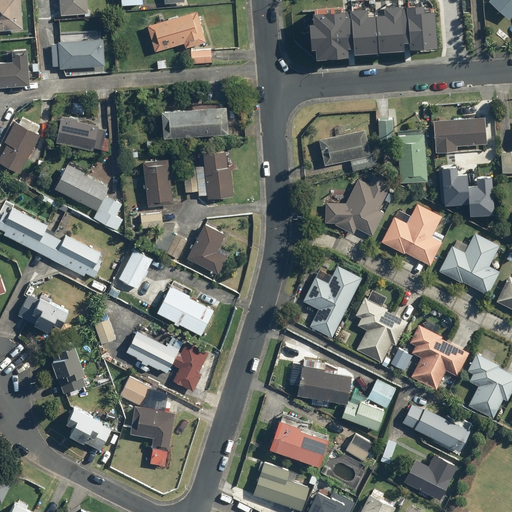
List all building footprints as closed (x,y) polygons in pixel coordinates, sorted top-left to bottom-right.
[(18,0),(0,0),(0,30),(21,29),(18,0)] [(87,0),(58,0),(60,14),(88,13),(87,0)] [(462,0),(434,0),(439,12),(464,2),(462,0)] [(511,0),(489,0),(488,1),(507,20),(511,14),(511,0)] [(423,5),(396,7),(399,42),(425,41),(423,5)] [(396,7),(367,9),(369,45),(399,42),(396,7)] [(367,9),(340,11),(343,47),(369,45),(367,9)] [(147,24),(155,51),(184,43),(185,47),(205,42),(197,11),(147,24)] [(302,14),(304,49),(343,47),(340,11),(302,14)] [(459,38),(456,17),(444,18),(446,40),(459,38)] [(59,40),(60,68),(105,67),(104,38),(59,40)] [(12,49),(12,62),(0,62),(0,86),(30,85),(29,69),(28,49),(12,49)] [(190,50),(191,63),(212,62),(212,49),(190,50)] [(160,110),(162,137),(158,137),(158,145),(219,141),(219,133),(229,132),(227,105),(160,110)] [(62,114),(55,141),(93,150),(94,147),(102,149),(107,129),(98,127),(98,126),(76,120),(77,118),(62,114)] [(20,116),(17,122),(14,121),(1,145),(0,144),(0,162),(20,172),(40,134),(37,132),(40,125),(20,116)] [(396,138),(396,139),(398,182),(427,180),(424,131),(394,133),(393,118),(378,118),(379,139),(396,138)] [(459,147),(490,145),(488,119),(436,123),(439,155),(459,153),(459,147)] [(364,128),(318,137),(323,164),(350,159),(352,169),(377,164),(375,153),(370,154),(364,128)] [(511,173),(511,150),(499,151),(500,175),(511,173)] [(207,195),(207,198),(233,196),(231,166),(227,166),(226,151),(202,152),(203,166),(195,166),(196,176),(184,177),(185,192),(197,191),(198,196),(207,195)] [(168,158),(141,161),(147,206),(145,206),(146,213),(140,214),(141,228),(163,226),(162,211),(156,212),(156,206),(174,204),(168,158)] [(68,163),(55,188),(74,199),(73,201),(79,204),(80,202),(96,210),(92,217),(115,230),(122,218),(116,215),(122,204),(104,194),(108,187),(84,174),(85,172),(68,163)] [(444,168),(447,206),(470,204),(469,189),(467,175),(459,175),(458,167),(444,168)] [(470,204),(471,216),(496,214),(492,178),(477,180),(478,188),(469,189),(470,204)] [(336,196),(336,202),(325,201),(324,221),(336,222),(335,223),(353,233),(356,227),(373,236),(394,191),(368,179),(366,184),(357,180),(349,196),(336,196)] [(429,265),(443,241),(447,233),(439,229),(434,236),(431,234),(442,215),(417,201),(405,221),(393,214),(379,239),(403,253),(404,251),(429,265)] [(0,233),(84,275),(86,273),(94,277),(103,260),(99,258),(102,250),(66,233),(63,240),(45,231),(48,224),(8,204),(0,219),(0,233)] [(204,224),(188,258),(218,273),(226,256),(225,255),(227,251),(219,247),(226,234),(204,224)] [(486,294),(499,271),(503,263),(495,258),(490,266),(488,265),(499,245),(474,231),(468,243),(455,237),(438,270),(461,282),(462,281),(486,294)] [(166,251),(178,257),(187,240),(174,234),(166,251)] [(119,278),(137,287),(152,259),(134,249),(119,278)] [(309,324),(331,335),(361,276),(335,264),(327,281),(314,275),(302,298),(318,306),(309,324)] [(511,276),(510,275),(496,299),(511,308),(511,276)] [(156,311),(175,320),(173,323),(178,326),(180,323),(200,334),(214,309),(169,285),(156,311)] [(365,330),(355,349),(381,362),(391,343),(395,346),(408,322),(388,311),(388,310),(381,306),(384,299),(372,293),(369,299),(365,297),(355,315),(361,318),(357,326),(365,330)] [(40,296),(39,298),(30,294),(19,314),(48,330),(52,323),(59,327),(68,312),(40,296)] [(115,338),(106,316),(94,321),(102,343),(115,338)] [(421,357),(411,377),(437,389),(447,371),(457,376),(469,351),(442,338),(443,337),(437,334),(440,327),(428,321),(425,327),(420,324),(410,343),(416,346),(413,353),(421,357)] [(147,365),(148,363),(167,372),(171,364),(178,367),(171,381),(179,385),(180,384),(193,390),(201,373),(199,372),(209,352),(185,340),(183,343),(161,331),(159,335),(139,325),(126,351),(143,360),(142,363),(147,365)] [(51,359),(63,393),(85,385),(82,376),(85,375),(73,342),(54,349),(57,357),(51,359)] [(478,385),(468,404),(493,417),(503,398),(507,400),(511,389),(511,372),(497,365),(498,364),(475,352),(466,369),(472,372),(468,380),(478,385)] [(302,357),(298,394),(316,396),(316,400),(325,401),(325,398),(345,401),(339,415),(376,428),(383,410),(347,397),(350,373),(323,370),(324,359),(302,357)] [(118,393),(136,403),(130,434),(152,438),(148,463),(165,467),(170,441),(175,412),(142,406),(152,388),(128,375),(118,393)] [(376,377),(365,397),(386,407),(396,388),(376,377)] [(73,426),(68,434),(83,443),(84,441),(109,455),(116,443),(107,438),(114,426),(75,404),(65,421),(73,426)] [(411,404),(402,421),(434,438),(432,442),(459,456),(461,451),(459,450),(473,424),(456,415),(454,419),(446,414),(444,417),(424,406),(422,410),(411,404)] [(279,412),(267,447),(318,464),(327,437),(298,428),(301,419),(279,412)] [(363,459),(366,454),(371,457),(375,450),(370,447),(373,443),(356,432),(346,448),(363,459)] [(397,440),(388,437),(380,460),(389,463),(397,440)] [(324,472),(354,488),(367,465),(338,448),(324,472)] [(414,458),(403,480),(439,499),(457,464),(432,451),(426,464),(414,458)] [(263,460),(252,493),(300,509),(308,485),(294,480),(297,471),(263,460)] [(318,485),(305,511),(345,511),(350,500),(318,485)] [(392,511),(395,508),(385,502),(388,497),(374,489),(372,493),(368,491),(357,511),(392,511)] [(18,500),(16,504),(14,503),(8,511),(30,511),(25,509),(27,505),(18,500)]
